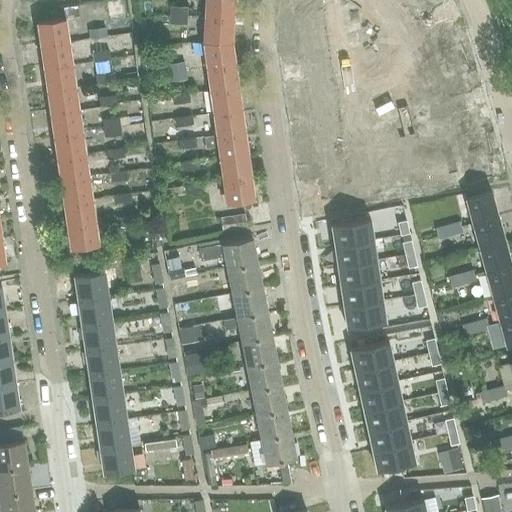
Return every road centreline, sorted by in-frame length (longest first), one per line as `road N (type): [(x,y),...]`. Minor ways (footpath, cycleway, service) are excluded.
road 1 (residential): [(343,511),(295,252),(271,0)]
road 2 (residential): [(0,21),(70,511)]
road 3 (residential): [(469,0),(511,129)]
